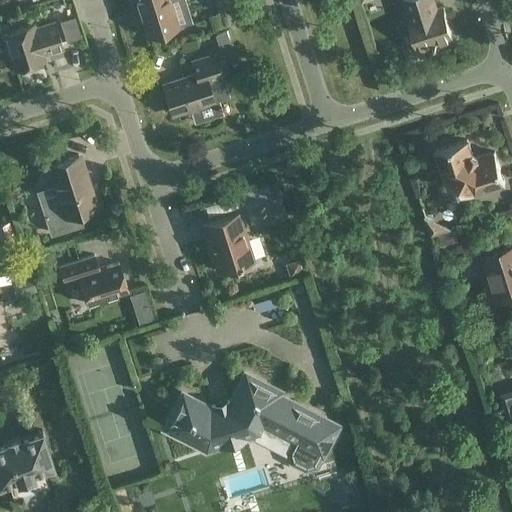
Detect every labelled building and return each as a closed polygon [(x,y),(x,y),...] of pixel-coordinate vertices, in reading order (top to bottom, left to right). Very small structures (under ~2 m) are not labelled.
[(169,0),(136,0),(148,35),(178,26),(169,0)] [(409,18),(419,50),(453,39),(443,7),(437,9),(434,0),(404,0),(410,17),(409,18)] [(3,32),(15,69),(45,60),(43,53),(63,46),(55,21),(35,28),(33,23),(3,32)] [(223,77),(215,53),(191,60),(196,74),(163,84),(172,113),(180,111),(182,118),(183,118),(181,111),(214,100),(214,99),(228,95),(222,77),(223,77)] [(468,139),(436,149),(445,178),(444,179),(474,195),(475,193),(505,183),(495,151),(479,156),(472,153),(468,139)] [(52,177),(58,196),(41,202),(50,231),(54,233),(79,225),(81,222),(78,213),(97,207),(84,165),(82,166),(78,154),(46,164),(50,178),(52,177)] [(287,169),(257,175),(261,195),(291,189),(287,169)] [(212,253),(218,271),(242,264),(241,263),(249,260),(249,262),(254,260),(239,212),(203,224),(209,241),(210,241),(214,252),(212,253)] [(490,270),(489,273),(492,283),(495,284),(500,301),(511,297),(511,244),(485,253),(490,270)] [(314,251),(299,255),(302,268),(317,264),(314,251)] [(79,276),(87,304),(128,291),(119,262),(99,268),(94,254),(60,265),(65,280),(79,276)] [(245,373),(231,400),(210,407),(183,392),(164,428),(206,450),(259,433),(263,425),(291,440),(285,451),(289,463),(305,472),(317,468),(322,456),(338,425),(279,394),(281,391),(245,373)] [(23,498),(25,506),(42,500),(39,493),(48,490),(42,471),(54,467),(42,430),(19,437),(19,435),(17,435),(18,437),(8,441),(7,438),(6,439),(6,441),(0,443),(0,484),(8,482),(14,501),(23,498)] [(338,470),(346,495),(378,485),(369,460),(338,470)] [(149,498),(175,491),(172,478),(146,484),(149,498)]
